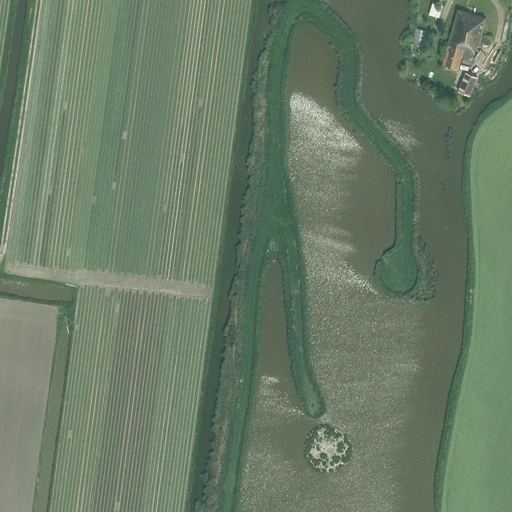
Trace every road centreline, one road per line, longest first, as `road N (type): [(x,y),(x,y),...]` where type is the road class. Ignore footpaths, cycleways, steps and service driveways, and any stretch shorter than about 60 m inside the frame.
road 1 (track): [(225,511),(255,258),(276,193),(276,58),(298,0)]
road 2 (track): [(37,0),(0,252)]
